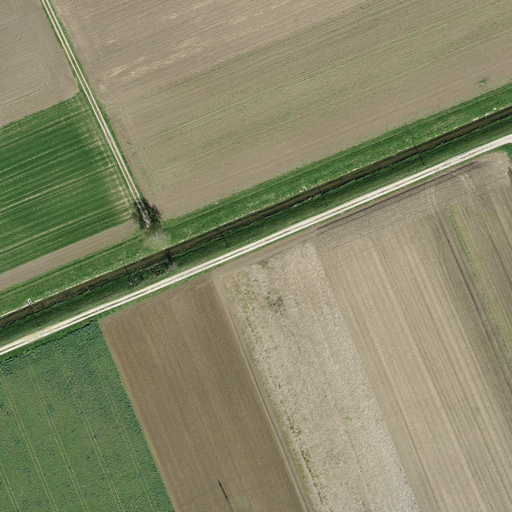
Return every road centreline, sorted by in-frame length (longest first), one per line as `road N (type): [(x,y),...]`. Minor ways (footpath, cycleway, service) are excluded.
road 1 (track): [(511,137),(0,352)]
road 2 (track): [(149,231),(42,0)]
